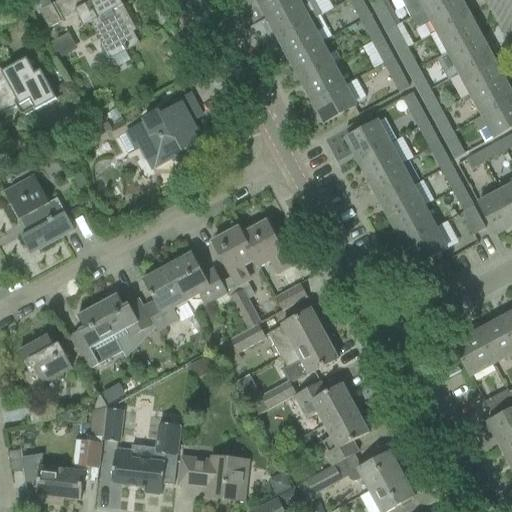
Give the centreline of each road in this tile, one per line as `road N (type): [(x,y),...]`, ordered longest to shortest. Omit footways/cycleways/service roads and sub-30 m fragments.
road 1 (residential): [(0,298),(288,163)]
road 2 (residential): [(381,339),(288,163)]
road 3 (residential): [(472,511),(381,339)]
road 4 (residential): [(288,163),(188,0)]
road 5 (residential): [(381,339),(511,269)]
